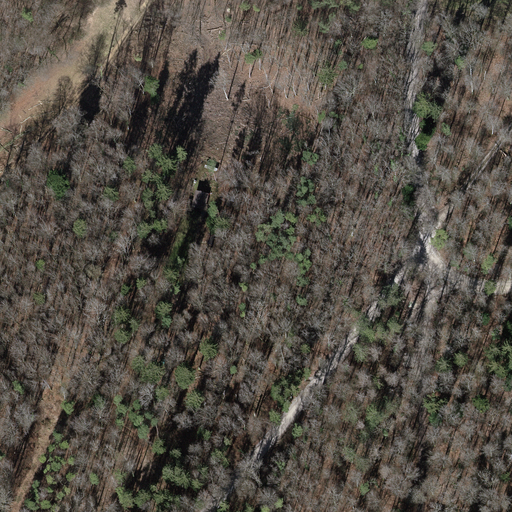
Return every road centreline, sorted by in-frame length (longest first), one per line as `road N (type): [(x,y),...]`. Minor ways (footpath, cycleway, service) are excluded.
road 1 (track): [(424,250),(222,511)]
road 2 (track): [(424,250),(426,511)]
road 3 (track): [(424,250),(409,90),(421,0)]
road 4 (track): [(0,188),(151,0)]
road 5 (track): [(424,250),(511,124)]
